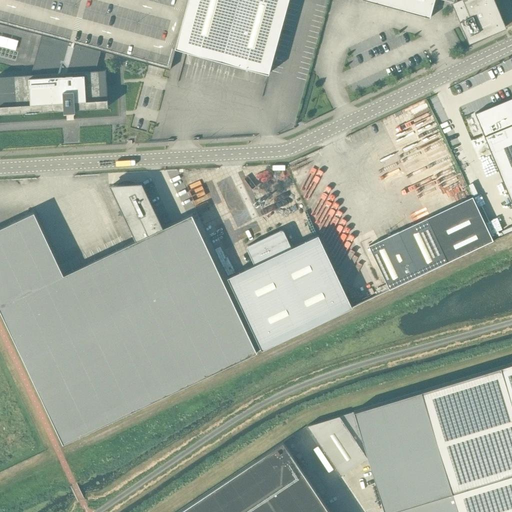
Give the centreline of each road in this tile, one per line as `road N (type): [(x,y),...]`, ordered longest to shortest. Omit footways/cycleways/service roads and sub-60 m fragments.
road 1 (unclassified): [(511,46),(271,149),(0,167)]
road 2 (unclassified): [(102,511),(275,397),(511,320)]
